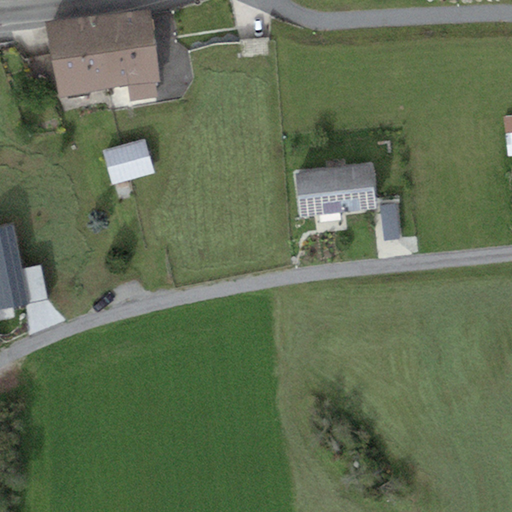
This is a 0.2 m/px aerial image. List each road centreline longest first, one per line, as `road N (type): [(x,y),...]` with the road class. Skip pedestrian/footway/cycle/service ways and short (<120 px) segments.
road 1 (unclassified): [(0,363),(79,326),(220,290),(511,255)]
road 2 (unclassified): [(511,18),(339,25),(308,20),(273,0)]
road 3 (residential): [(0,17),(146,0)]
